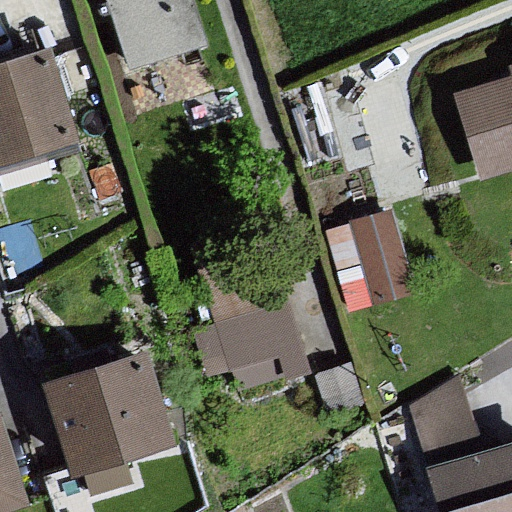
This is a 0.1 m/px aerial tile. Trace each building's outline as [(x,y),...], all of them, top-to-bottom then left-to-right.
[(187,0),(103,0),(126,79),(205,58),(187,0)] [(45,60),(0,69),(0,169),(68,150),(45,60)] [(511,69),(505,71),(504,85),(448,100),(471,177),(511,171),(511,69)] [(346,295),(414,282),(397,195),(329,208),(346,295)] [(209,248),(228,348),(272,340),(276,364),(306,358),(289,264),(247,272),(241,242),(209,248)] [(136,359),(31,390),(61,479),(164,453),(136,359)] [(21,511),(0,435),(0,511),(21,511)] [(511,511),(511,449),(419,474),(431,511),(511,511)]
